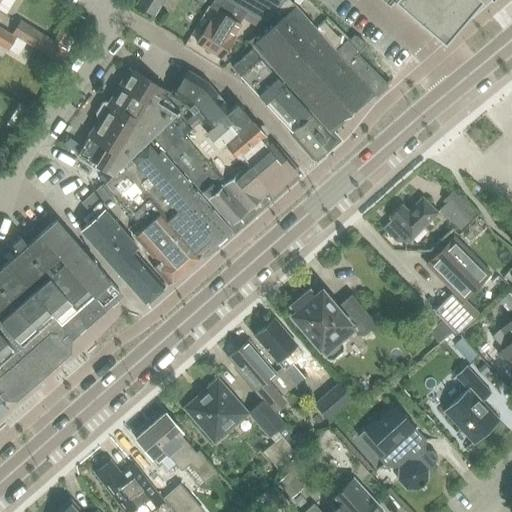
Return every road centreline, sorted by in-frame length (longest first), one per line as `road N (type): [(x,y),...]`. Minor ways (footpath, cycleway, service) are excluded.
road 1 (tertiary): [(0,477),(324,193)]
road 2 (residential): [(324,193),(226,83),(116,18)]
road 3 (tertiary): [(324,193),(511,39)]
road 4 (residential): [(0,210),(21,151),(81,80),(116,18)]
